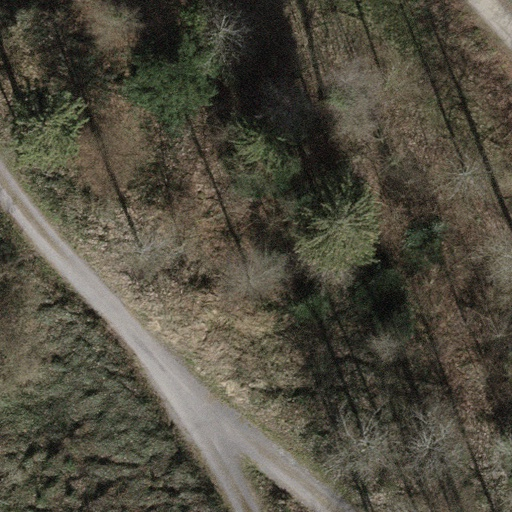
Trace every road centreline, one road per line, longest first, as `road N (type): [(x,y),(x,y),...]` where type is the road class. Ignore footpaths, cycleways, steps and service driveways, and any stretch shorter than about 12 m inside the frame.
road 1 (track): [(0,172),(195,410),(254,511)]
road 2 (track): [(344,511),(306,472),(195,410)]
